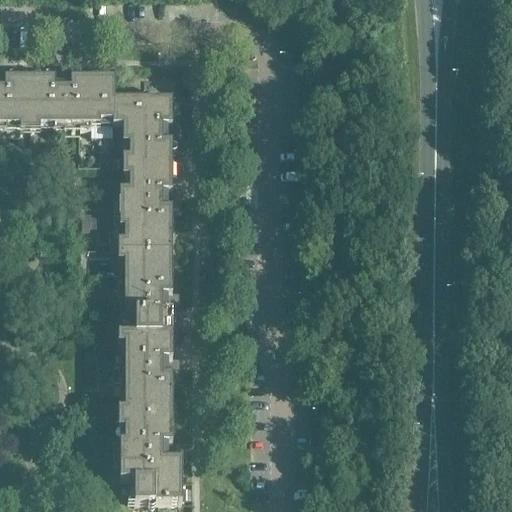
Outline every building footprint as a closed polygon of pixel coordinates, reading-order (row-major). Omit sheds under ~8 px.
[(113,125),(113,104),(114,104),(114,82),(71,82),(71,75),(62,75),(62,87),(54,87),(54,82),(29,82),(29,130),(52,130),(52,135),(91,135),(91,125),(112,125),(113,125)] [(29,130),(29,82),(4,82),(4,87),(0,86),(0,134),(6,135),(6,130),(29,130)] [(171,196),(171,172),(171,146),(167,146),(167,138),(179,138),(179,129),(171,129),(171,104),(114,104),(113,104),(113,125),(112,125),(112,130),(129,130),(128,183),(128,194),(119,194),(119,232),(124,232),(124,256),(171,256),(171,213),(179,213),(179,204),(167,204),(167,196),(171,196)] [(171,298),(171,256),(124,256),(124,279),(119,279),(119,330),(117,330),(117,340),(171,341),(171,315),(167,315),(167,307),(179,307),(179,298),(171,298)] [(179,383),(179,374),(167,374),(167,366),(171,366),(171,341),(117,340),(117,351),(119,351),(119,402),(124,402),(124,425),(172,425),(171,383),(179,383)] [(181,510),(181,466),(179,466),(179,458),(167,458),(167,450),(172,450),(172,425),(124,425),(124,448),(112,448),(112,486),(133,486),(133,510),(181,510)]
